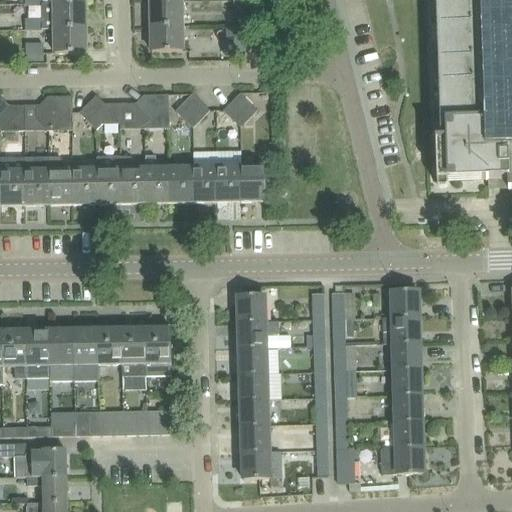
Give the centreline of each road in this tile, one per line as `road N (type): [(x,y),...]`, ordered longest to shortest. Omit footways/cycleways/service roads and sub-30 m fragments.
road 1 (residential): [(208,511),(195,266)]
road 2 (residential): [(472,503),(464,259)]
road 3 (residential): [(118,78),(338,76)]
road 4 (residential): [(195,266),(391,261)]
road 5 (residential): [(0,270),(195,266)]
road 6 (residential): [(391,261),(338,76)]
road 7 (residential): [(319,511),(472,503)]
